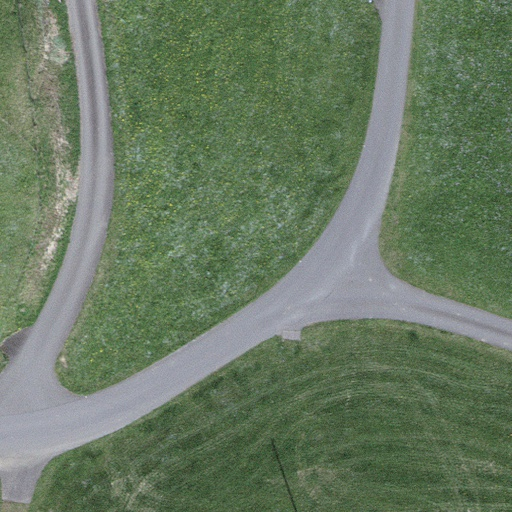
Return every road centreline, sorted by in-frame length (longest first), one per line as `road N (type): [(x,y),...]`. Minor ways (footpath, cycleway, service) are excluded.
road 1 (unclassified): [(400,0),(376,156),(328,268),(124,403),(49,429),(0,431)]
road 2 (track): [(80,0),(97,116),(94,207),(74,278),(17,410),(12,511)]
road 3 (track): [(328,268),(511,334)]
